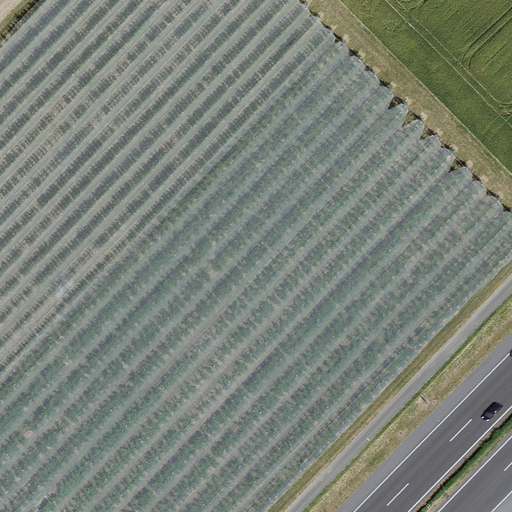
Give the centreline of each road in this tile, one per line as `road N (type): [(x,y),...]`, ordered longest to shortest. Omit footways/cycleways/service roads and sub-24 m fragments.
road 1 (track): [(296,511),(511,287)]
road 2 (motorway): [(511,378),(381,511)]
